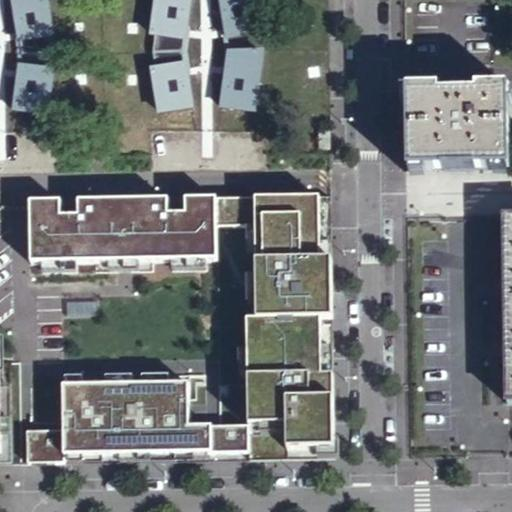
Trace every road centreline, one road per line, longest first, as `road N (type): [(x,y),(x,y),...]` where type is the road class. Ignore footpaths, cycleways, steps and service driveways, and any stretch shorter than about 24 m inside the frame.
road 1 (residential): [(56,511),(66,502),(373,498)]
road 2 (residential): [(367,193),(373,498)]
road 3 (residential): [(366,0),(367,193)]
road 4 (residential): [(367,193),(511,191)]
